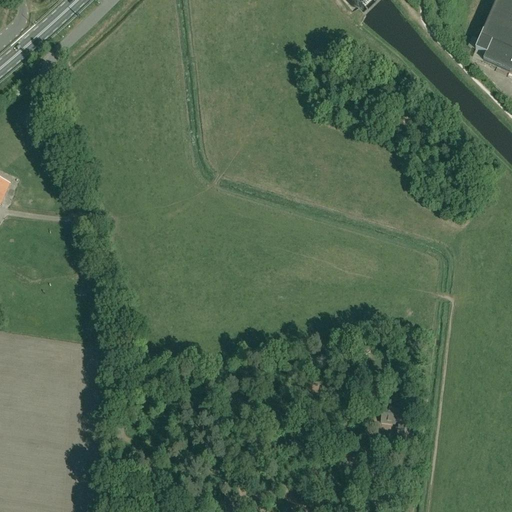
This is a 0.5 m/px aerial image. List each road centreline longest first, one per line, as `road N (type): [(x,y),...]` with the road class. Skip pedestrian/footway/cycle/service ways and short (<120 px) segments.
road 1 (unclassified): [(115,511),(121,336),(45,76),(115,0)]
road 2 (track): [(120,402),(182,412),(241,474),(390,433)]
